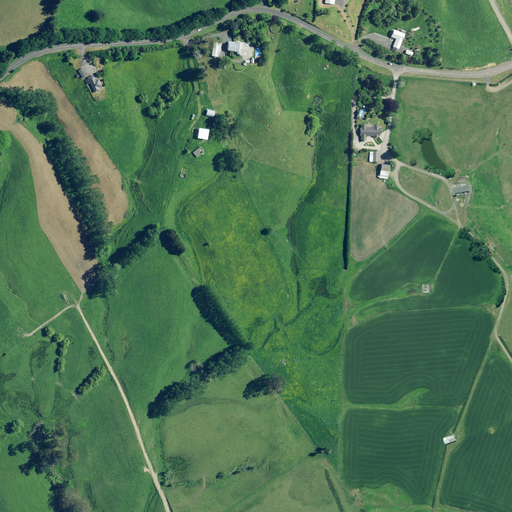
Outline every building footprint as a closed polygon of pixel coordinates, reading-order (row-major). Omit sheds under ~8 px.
[(405,34),(406,31),(401,29),(400,32),(394,29),(391,37),(396,39),(393,47),(399,49),(405,34)] [(220,43),(212,42),(211,56),(216,56),(216,53),(220,53),(220,43)] [(232,52),(236,52),(236,54),(239,54),(239,55),(243,56),(244,53),(245,53),(246,48),(246,44),(228,42),(227,50),(232,51),(232,52)] [(86,76),(82,68),(77,71),(82,78),(86,76)] [(94,93),(98,91),(98,90),(102,88),(97,79),(95,80),(92,75),(87,78),(94,93)] [(214,111),(207,109),(205,115),(213,117),(214,111)] [(360,136),(360,140),(361,141),(362,141),(365,139),(365,136),(372,136),(372,137),(378,137),(378,133),(381,133),(381,129),(378,129),(378,125),(373,125),(373,128),(365,128),(366,125),(360,124),(360,128),(359,128),(359,136),(360,136)] [(208,130),(198,128),(196,138),(206,140),(208,130)] [(199,151),(201,153),(203,152),(202,150),(199,147),(192,153),(196,157),(200,154),(198,152),(199,151)] [(378,162),(378,152),(370,151),(369,162),(378,162)] [(389,165),(381,164),(379,178),(387,179),(389,165)] [(471,191),(470,186),(454,189),(455,195),(459,195),(458,193),(471,191)] [(458,441),(456,435),(445,438),(447,444),(458,441)]
